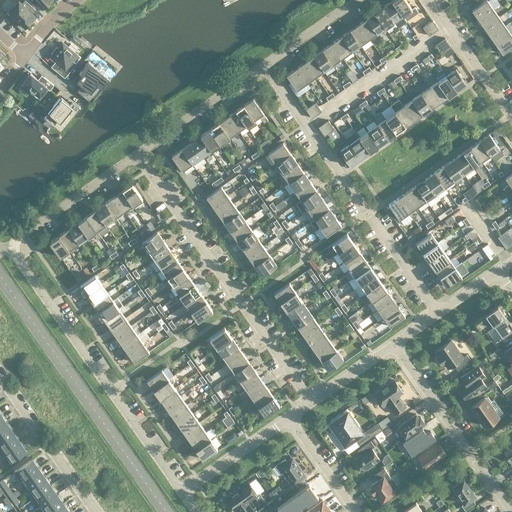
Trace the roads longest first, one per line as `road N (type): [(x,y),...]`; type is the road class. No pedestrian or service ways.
road 1 (residential): [(182,493),(12,245),(136,155)]
road 2 (residential): [(311,401),(136,155)]
road 3 (residential): [(434,313),(263,65)]
road 4 (residential): [(510,511),(390,344)]
road 5 (residential): [(94,511),(0,378)]
road 6 (residential): [(136,155),(263,65)]
road 7 (residential): [(511,115),(430,0)]
road 8 (residential): [(182,493),(288,419)]
